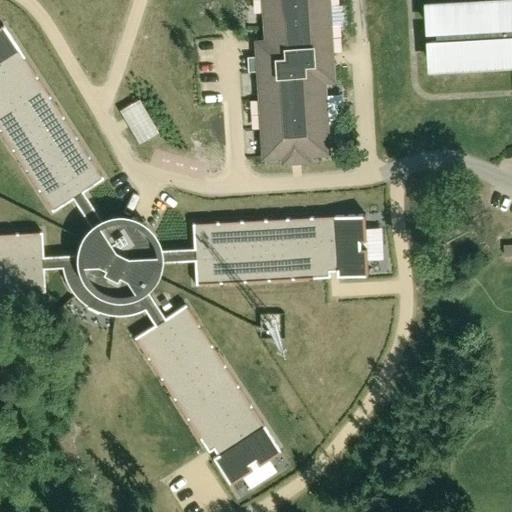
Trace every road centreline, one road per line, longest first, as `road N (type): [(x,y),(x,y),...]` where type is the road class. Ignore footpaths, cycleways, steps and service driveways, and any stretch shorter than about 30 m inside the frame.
road 1 (residential): [(395,171),(405,302),(398,349),(366,407),(318,467),(252,511)]
road 2 (residential): [(236,189),(209,190),(129,168),(101,114)]
road 3 (residential): [(236,189),(230,48)]
road 4 (residential): [(101,114),(53,32),(22,0)]
road 5 (residential): [(370,180),(236,189)]
road 6 (residential): [(370,180),(360,57)]
road 7 (residential): [(511,183),(454,158),(395,171)]
road 8 (residential): [(142,0),(101,114)]
